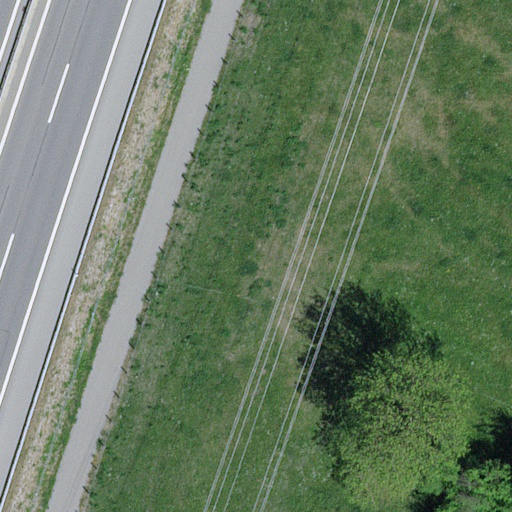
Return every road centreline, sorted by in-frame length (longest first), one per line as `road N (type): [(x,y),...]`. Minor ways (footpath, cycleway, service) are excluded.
road 1 (track): [(225,0),(62,511)]
road 2 (motorway): [(0,273),(88,0)]
